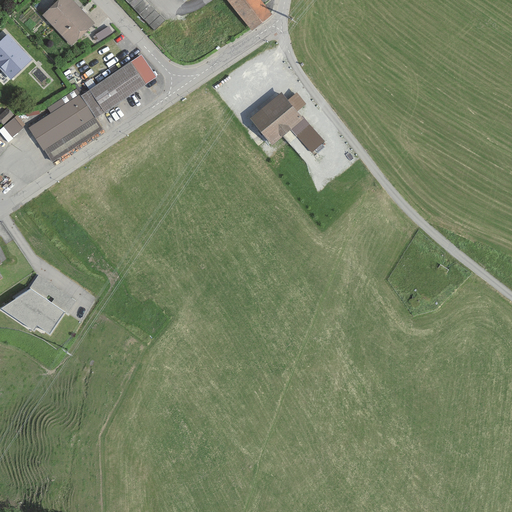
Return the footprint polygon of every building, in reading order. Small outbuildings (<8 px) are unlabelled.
[(93,23),(70,0),(57,0),(41,16),(70,46),(93,23)] [(147,0),(128,0),(153,30),(164,20),(147,0)] [(225,0),(251,31),(271,15),(258,0),(225,0)] [(0,41),(0,68),(11,80),(32,59),(7,34),(0,41)] [(140,56),(79,97),(93,119),(155,78),(140,56)] [(79,97),(74,90),(46,108),(50,113),(27,128),(43,151),(44,150),(52,162),(101,130),(93,119),(79,97)] [(289,129),(301,118),(280,94),(249,120),(270,145),(280,136),(289,146),(297,138),(289,129)] [(11,115),(6,109),(0,114),(0,122),(1,124),(11,115)] [(22,127),(14,117),(3,126),(11,136),(22,127)] [(73,300),(38,277),(29,290),(0,308),(0,309),(34,332),(37,326),(50,335),(73,300)]
